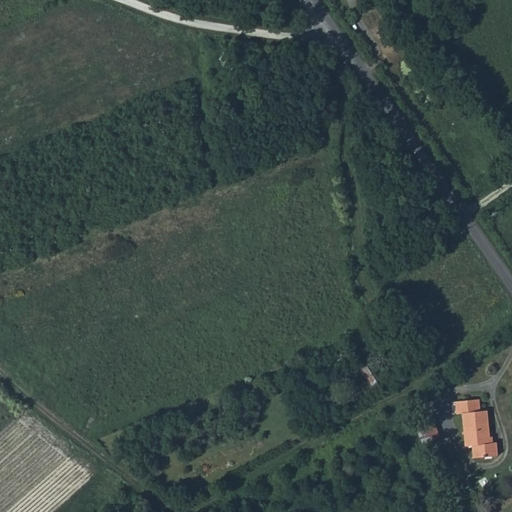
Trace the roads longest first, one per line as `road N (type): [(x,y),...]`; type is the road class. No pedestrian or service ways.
road 1 (unclassified): [(314,0),(511,286)]
road 2 (track): [(114,0),(245,33),(312,40),(337,31)]
